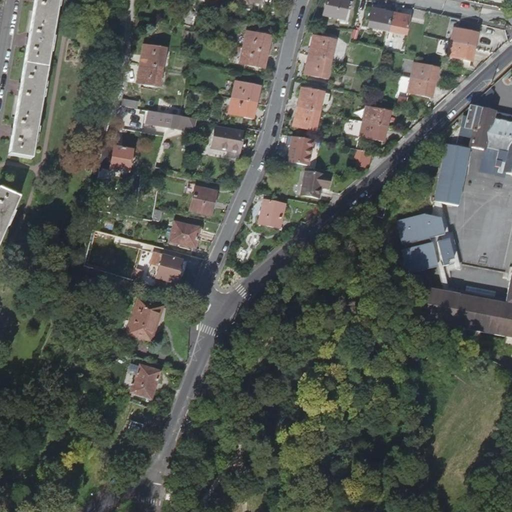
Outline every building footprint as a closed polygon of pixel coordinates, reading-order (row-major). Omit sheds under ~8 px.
[(12,132),(9,152),(35,157),(61,0),(34,0),(27,39),(20,86),(12,132)] [(325,0),(322,16),(343,20),(348,2),(338,0),(325,0)] [(371,10),(367,27),(386,32),(390,14),(379,11),(371,10)] [(390,14),(386,32),(404,36),(409,18),(398,16),(390,14)] [(453,28),(450,43),(473,48),(475,40),(476,34),(453,28)] [(246,32),(242,48),(267,54),(269,44),(271,37),(246,32)] [(311,44),(308,56),(330,61),(335,42),(312,37),(311,44)] [(450,43),(446,57),(470,62),(472,55),(473,48),(450,43)] [(141,54),(139,65),(167,70),(169,58),(164,57),(166,50),(143,45),(141,54)] [(242,48),(239,64),(264,70),(266,60),(267,54),(242,48)] [(306,65),(304,75),(326,80),(330,61),(308,56),(306,65)] [(413,64),(410,79),(433,84),(435,77),(437,70),(413,64)] [(138,73),(136,84),(159,88),(160,81),(164,82),(167,70),(139,65),(138,73)] [(410,79),(407,93),(430,99),(432,92),(433,84),(410,79)] [(235,82),(231,98),(256,104),(258,94),(260,88),(235,82)] [(299,97),(297,108),(318,113),(320,106),(322,94),(301,89),(299,97)] [(322,94),(320,106),(322,106),(322,104),(326,105),(328,95),(322,94)] [(231,98),(228,114),(253,120),(254,111),(256,104),(231,98)] [(121,99),(120,107),(135,109),(137,103),(121,99)] [(505,154),(500,174),(511,176),(511,123),(494,120),(495,112),(470,107),(467,110),(465,118),(461,117),(458,128),(471,132),(467,148),(485,152),(486,149),(505,154)] [(294,118),(292,127),(314,132),(318,113),(297,108),(294,118)] [(366,108),(362,123),(386,128),(387,121),(389,113),(366,108)] [(149,110),(145,124),(194,132),(197,119),(149,110)] [(362,123),(359,137),(382,142),(384,134),(386,128),(362,123)] [(213,127),(210,147),(227,150),(225,158),(238,160),(240,152),(241,142),(243,133),(213,127)] [(290,146),(287,163),(307,166),(312,142),(286,137),(286,141),(285,145),(290,146)] [(114,145),(109,170),(130,174),(135,149),(114,145)] [(445,145),(434,202),(458,207),(469,149),(445,145)] [(359,151),(357,160),(359,161),(358,167),(367,169),(370,154),(359,151)] [(304,173),(299,196),(316,199),(318,188),(325,190),(327,183),(328,177),(304,173)] [(0,245),(22,195),(1,185),(0,186),(0,245)] [(194,188),(189,211),(210,216),(213,204),(216,193),(194,188)] [(263,201),(258,224),(279,229),(282,215),(284,206),(263,201)] [(375,206),(372,217),(381,219),(384,210),(375,206)] [(422,212),(416,229),(426,232),(431,215),(422,212)] [(443,214),(431,277),(451,281),(463,219),(443,214)] [(174,223),(169,242),(195,249),(197,237),(199,229),(174,223)] [(162,256),(155,278),(175,284),(178,273),(182,262),(162,256)] [(511,261),(503,305),(428,290),(422,320),(511,338),(511,261)] [(493,299),(495,292),(480,289),(479,296),(493,299)] [(138,298),(127,332),(150,339),(156,323),(162,305),(138,298)] [(139,366),(130,393),(151,400),(156,385),(160,372),(139,366)] [(131,421),(127,431),(139,435),(142,425),(131,421)]
